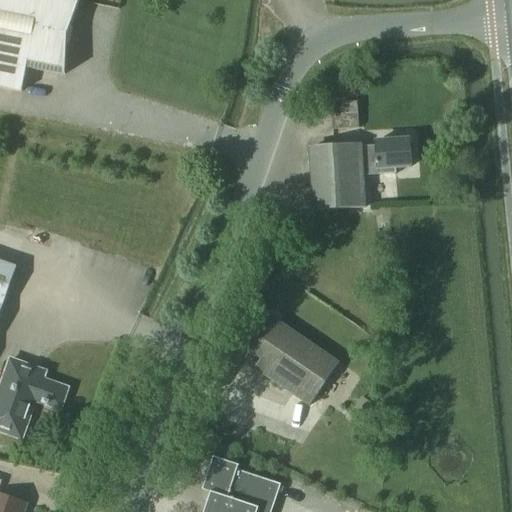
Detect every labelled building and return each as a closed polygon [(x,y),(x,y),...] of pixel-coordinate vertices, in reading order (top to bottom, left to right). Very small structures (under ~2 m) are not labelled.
[(0,0),(0,88),(21,93),(27,62),(59,67),(59,74),(60,74),(61,34),(72,0),(71,0),(71,2),(61,0),(0,0)] [(341,103),(342,115),(358,114),(357,102),(341,103)] [(342,115),(332,115),(333,130),(359,129),(358,114),(342,115)] [(376,145),(363,146),(364,163),(377,162),(378,176),(396,175),(395,168),(411,167),(410,140),(376,142),(376,145)] [(363,144),(313,147),(317,212),(367,209),(365,177),(378,176),(377,162),(364,163),(363,146),(363,144)] [(0,216),(18,221),(25,196),(5,191),(0,211),(0,216)] [(111,204),(99,252),(113,255),(125,208),(111,204)] [(0,315),(17,267),(0,261),(0,315)] [(339,364),(271,318),(249,351),(262,360),(256,369),(310,406),(339,364)] [(26,365),(12,360),(0,392),(0,431),(23,440),(36,401),(61,410),(69,389),(23,372),(26,365)] [(354,412),(365,419),(374,404),(363,398),(354,412)] [(213,457),(211,463),(202,491),(210,493),(204,511),(272,511),(281,485),(238,471),(239,466),(213,457)] [(0,491),(4,481),(0,479),(0,511),(25,511),(28,504),(0,494),(0,491)]
